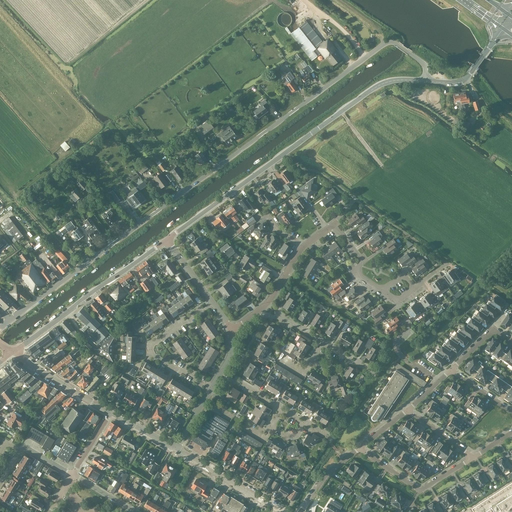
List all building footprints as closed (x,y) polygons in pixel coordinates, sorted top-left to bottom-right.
[(277,17),(277,20),(277,23),(279,25),(280,26),(283,27),(285,27),(287,26),(289,25),(291,23),(291,20),(291,17),(290,15),(288,13),(285,12),(283,12),(280,13),(278,15),(277,17)] [(310,58),(311,60),(320,54),(324,58),(325,57),(332,66),(341,58),(334,50),(336,49),(327,39),(324,42),(323,41),(322,42),(306,21),(290,34),(310,58)] [(302,63),(300,63),(303,68),(301,70),(304,75),(301,77),(305,83),(311,78),(310,75),(309,74),(309,73),(313,71),(308,65),(307,66),(303,61),(302,63)] [(297,88),(291,80),(294,78),(290,72),(286,74),(287,76),(284,78),(288,83),(286,85),(292,92),(297,88)] [(458,93),(460,104),(469,103),(468,96),(465,97),(465,92),(458,93)] [(255,115),(253,116),(255,119),(258,118),(267,111),(264,108),(268,104),(264,99),(258,104),(260,106),(252,111),(255,115)] [(457,117),(455,119),(453,123),(457,126),(461,120),(457,117)] [(465,121),(460,127),(465,131),(470,125),(465,121)] [(205,122),(199,127),(202,131),(201,132),(205,137),(214,129),(209,122),(206,123),(205,122)] [(226,128),(222,132),(223,134),(218,137),(222,142),(224,140),(226,144),(230,141),(231,141),(233,140),(233,139),(237,136),(232,129),(229,131),(226,128)] [(64,141),(60,145),(65,151),(69,147),(64,141)] [(203,161),(207,158),(209,156),(203,148),(200,150),(201,151),(194,156),(200,164),(200,163),(201,164),(203,162),(203,161)] [(159,161),(156,163),(158,165),(157,167),(159,170),(160,169),(162,171),(166,168),(162,162),(161,163),(159,161)] [(138,166),(136,168),(141,174),(148,169),(145,164),(143,162),(141,164),(138,166)] [(176,167),(170,171),(178,181),(183,177),(176,167)] [(280,175),(286,183),(282,186),(285,191),(288,194),(291,191),(287,186),(289,184),(288,182),(291,180),(285,171),(280,175)] [(159,173),(153,178),(161,188),(167,184),(159,173)] [(311,184),(311,180),(311,179),(296,191),(297,192),(299,196),(301,198),(304,195),(307,198),(309,196),(310,193),(313,193),(316,191),(311,184)] [(285,191),(282,186),(280,183),(277,186),(273,180),(267,184),(268,187),(267,188),(266,189),(268,192),(269,192),(271,191),(273,193),(279,189),(282,193),(285,191)] [(81,181),(76,185),(81,191),(86,187),(81,181)] [(143,181),(137,186),(140,190),(146,185),(143,181)] [(129,197),(126,199),(131,206),(134,204),(136,206),(144,200),(135,188),(131,192),(133,194),(129,197)] [(336,200),(334,198),(337,195),(332,188),(329,191),(331,193),(326,197),(327,197),(322,201),(327,207),(330,205),(330,204),(336,200)] [(76,189),(69,195),(74,201),(81,195),(76,189)] [(267,194),(265,192),(263,194),(260,190),(254,194),(260,203),(264,200),(266,203),(270,199),(267,194)] [(112,191),(108,194),(111,197),(116,203),(120,200),(115,194),(112,191)] [(299,215),(305,211),(303,208),(306,206),(303,202),(299,197),(294,201),(297,204),(292,207),(299,215)] [(251,210),(255,207),(250,200),(248,198),(246,200),(244,198),(239,201),(242,205),(241,205),(245,211),(249,207),(251,210)] [(229,208),(228,210),(232,215),(235,219),(237,218),(234,214),(236,212),(232,206),(231,207),(231,206),(229,208)] [(105,214),(107,216),(104,219),(109,226),(115,221),(112,218),(116,215),(112,211),(111,212),(110,210),(105,214)] [(228,219),(229,217),(230,219),(231,218),(233,221),(235,219),(232,215),(228,210),(226,211),(226,210),(223,212),(224,212),(223,213),(228,219)] [(280,222),(283,219),(286,224),(291,221),(286,213),(283,215),(281,212),(276,216),(280,222)] [(216,218),(217,218),(216,219),(212,222),(217,228),(220,225),(223,227),(229,222),(226,219),(225,220),(221,215),(218,217),(218,216),(216,218)] [(359,225),(365,221),(362,216),(358,218),(356,215),(348,220),(352,226),(357,222),(359,225)] [(13,224),(8,217),(0,223),(0,225),(2,228),(13,243),(23,236),(13,224)] [(89,227),(85,230),(91,239),(99,233),(93,224),(88,218),(84,221),(89,227)] [(70,221),(64,226),(58,230),(55,233),(56,235),(57,234),(59,238),(61,236),(60,233),(66,229),(68,232),(75,227),(70,221)] [(360,231),(357,233),(361,239),(370,233),(367,229),(371,226),(367,221),(358,228),(360,231)] [(262,234),(264,233),(265,232),(264,231),(266,229),(262,223),(256,227),(254,224),(247,229),(250,233),(253,231),(259,238),(262,236),(263,235),(262,234)] [(77,228),(71,233),(77,240),(83,235),(77,228)] [(374,238),(369,241),(374,247),(382,242),(380,239),(381,235),(378,231),(372,235),(374,238)] [(189,244),(192,248),(200,243),(197,238),(195,240),(194,239),(194,237),(192,234),(190,234),(187,236),(187,238),(189,241),(191,241),(192,242),(189,244)] [(269,238),(266,236),(265,238),(260,245),(264,247),(266,245),(272,249),(278,239),(271,235),(269,238)] [(393,239),(387,243),(385,244),(387,247),(383,250),(388,256),(397,250),(394,246),(396,244),(393,239)] [(41,241),(33,248),(35,251),(43,245),(41,241)] [(335,242),(329,246),(335,253),(336,253),(339,250),(341,253),(343,252),(340,248),(340,249),(335,242)] [(206,247),(204,248),(200,243),(192,248),(196,253),(198,251),(201,255),(207,250),(206,247)] [(235,258),(238,256),(235,252),(230,246),(229,247),(227,243),(219,249),(222,253),(223,252),(228,258),(232,254),(235,258)] [(289,255),(286,254),(290,247),(284,243),(278,252),(283,255),(281,258),(286,261),(289,255)] [(330,257),(331,256),(334,254),(336,257),(338,255),(336,253),(335,253),(329,246),(324,249),(330,257)] [(333,259),(331,256),(330,257),(324,249),(320,253),(325,260),(329,257),(331,260),(333,259)] [(200,264),(204,269),(212,263),(210,260),(214,257),(212,255),(213,255),(211,252),(205,256),(207,259),(200,264)] [(21,270),(18,273),(32,293),(45,283),(43,280),(35,270),(36,269),(31,263),(24,253),(19,256),(23,261),(24,261),(26,263),(19,268),(21,270)] [(398,260),(402,266),(406,264),(408,267),(411,265),(411,264),(416,261),(412,256),(409,258),(406,254),(398,260)] [(69,267),(66,263),(68,261),(63,255),(59,259),(61,261),(59,263),(60,264),(57,267),(62,274),(63,273),(64,274),(65,273),(65,271),(66,270),(69,267)] [(249,264),(253,267),(254,264),(251,262),(252,260),(245,255),(242,260),(243,260),(239,266),(245,270),(249,264)] [(312,258),(308,264),(316,269),(317,268),(319,265),(322,267),(323,265),(320,262),(319,263),(312,258)] [(422,258),(414,264),(416,266),(412,269),(416,276),(426,269),(423,265),(425,263),(422,258)] [(36,259),(32,262),(37,268),(36,269),(35,270),(43,280),(43,279),(49,286),(53,282),(57,279),(52,271),(49,274),(44,267),(44,268),(39,262),(38,262),(36,259)] [(162,271),(165,268),(171,276),(176,272),(167,260),(159,266),(162,271)] [(145,261),(140,265),(146,272),(148,275),(151,272),(152,270),(145,261)] [(215,266),(212,263),(204,269),(208,275),(215,270),(216,272),(223,268),(221,265),(218,267),(216,265),(215,266)] [(308,264),(305,270),(313,274),(314,273),(316,270),(319,272),(320,270),(317,268),(316,269),(308,264)] [(148,275),(146,272),(140,265),(135,268),(141,276),(142,278),(145,276),(147,279),(149,277),(147,275),(148,275)] [(260,280),(263,282),(266,284),(272,275),(269,273),(271,271),(262,266),(261,269),(265,271),(260,280)] [(458,273),(456,271),(454,272),(452,269),(447,272),(452,280),(455,283),(462,278),(458,273)] [(316,277),(317,275),(314,273),(313,274),(305,270),(302,274),(310,279),(312,275),(316,277)] [(447,281),(444,283),(448,287),(451,286),(448,282),(452,280),(447,272),(443,275),(447,281)] [(130,273),(123,277),(126,281),(131,278),(133,280),(135,279),(130,273)] [(127,283),(126,281),(123,277),(119,281),(119,282),(120,284),(121,284),(122,286),(124,285),(126,287),(129,284),(127,283)] [(333,296),(340,291),(338,288),(343,284),(339,279),(331,285),(333,289),(330,292),(333,296)] [(441,292),(448,287),(444,283),(442,284),(438,279),(434,282),(441,292)] [(151,287),(145,280),(139,284),(145,292),(151,287)] [(262,292),(259,290),(262,286),(253,280),(248,287),(253,291),(251,294),(258,298),(262,292)] [(221,291),(220,292),(225,298),(232,292),(228,287),(230,286),(227,282),(219,288),(221,291)] [(437,296),(441,292),(434,282),(429,285),(433,290),(431,292),(434,297),(437,301),(440,299),(437,296)] [(16,301),(19,297),(25,302),(31,298),(24,292),(24,291),(16,284),(7,293),(16,301)] [(115,286),(108,293),(117,303),(129,292),(124,287),(122,288),(119,284),(116,287),(115,286)] [(190,287),(184,291),(185,293),(183,295),(182,294),(180,295),(182,299),(183,299),(188,306),(193,302),(196,299),(196,300),(198,298),(190,287)] [(344,290),(338,294),(342,298),(346,296),(349,300),(357,294),(352,287),(349,290),(347,287),(344,290)] [(0,290),(0,306),(4,310),(8,306),(13,311),(18,307),(4,294),(5,293),(1,289),(0,290)] [(287,300),(283,307),(290,312),(296,302),(289,298),(291,294),(288,292),(284,298),(287,300)] [(108,303),(105,300),(101,294),(95,298),(98,303),(99,302),(100,304),(101,304),(102,305),(103,305),(104,307),(105,306),(109,311),(112,308),(108,303)] [(432,299),(428,294),(423,297),(429,304),(431,307),(433,305),(438,302),(437,301),(434,297),(432,299)] [(233,306),(235,305),(238,309),(248,302),(243,295),(234,302),(233,301),(231,303),(233,306)] [(360,304),(362,307),(359,309),(361,311),(371,304),(367,298),(364,300),(363,299),(364,299),(362,296),(355,301),(358,306),(360,304)] [(183,309),(188,306),(183,299),(182,299),(179,301),(177,297),(175,299),(177,302),(177,303),(178,302),(183,309)] [(425,307),(429,304),(423,297),(419,300),(423,305),(425,307)] [(504,305),(494,297),(491,302),(489,300),(486,303),(495,309),(496,306),(501,310),(501,309),(502,310),(505,306),(504,305)] [(85,305),(88,308),(90,311),(92,310),(100,319),(104,316),(99,310),(100,309),(93,299),(85,305)] [(172,306),(173,306),(178,313),(183,309),(178,302),(177,303),(177,302),(174,304),(172,301),(170,302),(172,306)] [(427,310),(425,307),(423,305),(418,309),(414,303),(410,307),(418,317),(427,310)] [(497,312),(486,304),(483,309),(481,307),(479,310),(487,316),(489,313),(494,317),(494,316),(495,317),(498,313),(497,312)] [(178,313),(173,306),(172,306),(169,308),(167,305),(165,306),(164,305),(162,307),(163,308),(167,314),(170,313),(173,317),(178,313)] [(382,320),(379,316),(384,311),(380,305),(372,311),(377,318),(374,320),(376,324),(382,320)] [(406,310),(410,315),(407,317),(411,322),(418,317),(410,307),(406,310)] [(98,346),(94,348),(94,350),(113,362),(113,338),(109,334),(107,332),(102,327),(83,308),(76,315),(86,325),(81,330),(88,336),(89,335),(97,344),(98,344),(98,346)] [(154,313),(157,317),(163,324),(168,320),(165,316),(167,314),(163,308),(160,309),(162,313),(159,315),(157,312),(154,313)] [(305,319),(309,321),(313,314),(308,311),(307,313),(303,310),(298,319),(303,322),(305,319)] [(490,320),(489,319),(490,319),(479,311),(476,316),(474,314),(472,317),(480,323),(482,320),(486,324),(487,323),(488,324),(490,320)] [(109,321),(114,316),(110,312),(105,316),(109,321)] [(502,324),(501,325),(505,328),(505,327),(506,327),(509,323),(510,324),(511,325),(511,324),(511,313),(510,312),(501,324),(502,324)] [(316,314),(310,324),(316,328),(322,318),(316,314)] [(152,321),(153,320),(158,328),(163,324),(157,317),(154,319),(152,316),(150,317),(152,320),(152,321)] [(398,327),(396,325),(399,322),(396,317),(387,323),(390,326),(386,329),(389,334),(398,327)] [(472,318),(466,326),(472,330),(474,327),(479,331),(479,330),(480,331),(483,327),(482,326),(472,318)] [(153,331),(158,328),(153,320),(152,321),(152,320),(149,323),(147,319),(144,321),(147,324),(153,331)] [(203,329),(203,330),(211,324),(208,319),(200,325),(199,324),(196,327),(197,328),(200,326),(203,329)] [(75,337),(78,334),(65,320),(59,325),(68,333),(70,331),(75,337)] [(338,327),(341,329),(344,323),(340,320),(336,326),(331,323),(325,333),(332,337),(338,327)] [(345,322),(340,330),(343,332),(348,323),(345,322)] [(147,324),(144,326),(142,323),(140,324),(142,328),(142,327),(148,335),(153,331),(147,324)] [(204,331),(206,334),(207,334),(207,335),(215,329),(211,324),(203,330),(203,329),(200,332),(201,333),(204,331)] [(474,333),(475,333),(464,325),(461,330),(459,328),(457,331),(465,337),(467,334),(471,338),(472,337),(473,338),(475,334),(474,333)] [(269,326),(265,331),(273,336),(275,332),(278,334),(281,330),(276,326),(274,329),(269,326)] [(56,327),(50,331),(54,337),(61,333),(56,327)] [(207,335),(207,334),(206,334),(203,337),(204,338),(208,336),(211,340),(219,334),(215,329),(207,335)] [(267,340),(266,343),(267,344),(271,346),(274,341),(271,339),(273,336),(265,331),(262,337),(267,340)] [(29,353),(30,355),(32,353),(35,357),(44,351),(43,349),(55,341),(49,332),(28,348),(28,347),(26,349),(26,350),(28,353),(29,353)] [(136,337),(132,337),(132,332),(123,332),(123,336),(122,343),(126,343),(136,343),(136,337)] [(467,340),(457,332),(454,337),(451,336),(449,339),(457,344),(459,341),(464,345),(464,344),(465,345),(468,341),(467,340)] [(343,333),(338,341),(347,347),(352,339),(343,333)] [(299,337),(296,341),(300,343),(297,347),(305,352),(309,346),(303,342),(305,340),(299,337)] [(184,344),(188,341),(186,340),(183,342),(180,338),(172,344),(176,349),(184,343),(184,344)] [(368,338),(364,346),(369,349),(373,341),(368,338)] [(488,345),(485,349),(492,353),(493,354),(497,348),(496,347),(495,346),(498,341),(497,341),(498,340),(494,338),(493,338),(491,341),(490,341),(489,341),(488,341),(488,342),(487,342),(487,343),(487,344),(487,345),(488,345)] [(358,353),(364,343),(358,339),(352,349),(358,353)] [(459,348),(460,347),(449,339),(446,344),(444,343),(442,346),(450,351),(452,349),(457,352),(457,351),(458,352),(460,348),(459,348)] [(85,341),(81,345),(88,352),(92,347),(85,341)] [(59,351),(67,346),(65,342),(57,347),(59,351)] [(187,347),(184,344),(184,343),(176,349),(180,354),(187,348),(188,349),(191,346),(190,345),(187,347)] [(273,347),(271,346),(267,344),(266,346),(260,343),(257,349),(264,353),(266,350),(270,352),(273,347)] [(497,348),(493,354),(496,356),(495,357),(495,358),(499,361),(500,359),(505,353),(502,351),(505,347),(504,346),(505,345),(502,343),(501,344),(500,343),(497,348)] [(209,348),(207,351),(207,352),(216,357),(219,352),(210,347),(211,346),(207,344),(206,346),(209,348)] [(294,345),(289,354),(294,357),(296,354),(302,358),(305,352),(297,347),(294,345)] [(444,356),(449,359),(450,358),(450,359),(453,355),(452,355),(452,354),(442,346),(439,351),(437,350),(435,353),(443,358),(444,356)] [(371,347),(365,357),(371,361),(378,351),(371,347)] [(77,348),(69,354),(71,356),(79,350),(77,348)] [(194,350),(190,352),(188,349),(187,348),(180,354),(183,359),(191,353),(192,354),(195,351),(194,350)] [(203,351),(206,353),(204,356),(204,357),(212,362),(216,357),(207,352),(207,351),(204,349),(203,351)] [(264,354),(264,353),(257,349),(253,354),(259,357),(257,360),(263,363),(264,361),(264,360),(267,355),(264,354)] [(505,353),(500,359),(503,361),(504,359),(509,363),(511,357),(511,350),(510,349),(509,351),(507,355),(505,353)] [(55,362),(62,357),(59,352),(50,358),(47,356),(45,357),(42,362),(50,368),(55,362)] [(437,363),(442,366),(442,365),(443,366),(446,362),(445,362),(445,361),(433,352),(430,357),(429,357),(427,360),(435,365),(437,363)] [(201,362),(200,362),(209,368),(212,362),(204,357),(204,356),(201,354),(199,356),(203,358),(201,362)] [(67,367),(74,361),(69,355),(50,369),(56,372),(62,368),(63,370),(67,367)] [(126,355),(126,356),(122,356),(121,359),(121,362),(123,362),(123,365),(129,365),(129,362),(135,362),(135,356),(126,355)] [(1,394),(7,390),(11,386),(10,385),(19,378),(19,377),(27,372),(24,370),(21,368),(18,366),(15,362),(15,361),(14,358),(12,358),(9,361),(8,363),(1,368),(6,374),(5,375),(0,378),(0,393),(0,394),(1,394)] [(91,365),(89,364),(92,361),(90,359),(86,363),(88,364),(83,370),(85,372),(83,375),(86,377),(85,378),(83,376),(82,377),(80,379),(77,384),(80,387),(83,389),(90,382),(86,379),(87,377),(88,377),(90,376),(89,375),(94,368),(92,367),(93,365),(92,364),(91,365)] [(209,368),(200,362),(201,362),(197,360),(196,361),(200,364),(197,368),(206,373),(209,368)] [(473,369),(476,371),(480,365),(481,365),(482,363),(479,361),(477,363),(473,360),(471,363),(470,363),(470,362),(469,362),(468,363),(467,363),(467,364),(467,365),(467,366),(467,367),(468,367),(465,370),(466,371),(465,372),(469,374),(470,373),(470,374),(473,369)] [(145,363),(143,367),(140,365),(137,372),(139,373),(141,371),(144,373),(142,376),(145,378),(147,374),(146,374),(151,366),(145,363)] [(257,368),(250,363),(246,369),(255,374),(257,371),(262,374),(266,368),(259,364),(257,368)] [(423,387),(426,382),(396,363),(393,368),(396,369),(395,371),(396,372),(368,414),(371,416),(371,417),(371,418),(371,419),(372,419),(373,420),(374,420),(375,419),(379,421),(407,378),(403,376),(404,375),(423,387)] [(75,370),(71,365),(59,374),(70,381),(77,373),(75,370),(70,374),(75,370)] [(483,367),(481,365),(480,365),(476,371),(479,373),(476,376),(474,378),(479,381),(480,380),(487,371),(486,371),(482,368),(483,367)] [(104,366),(99,372),(95,376),(84,389),(90,392),(100,380),(99,379),(103,375),(108,380),(114,373),(109,368),(108,370),(104,366)] [(156,369),(151,366),(146,374),(147,374),(150,376),(148,380),(150,381),(152,377),(156,369)] [(349,366),(342,376),(349,381),(356,371),(349,366)] [(162,372),(156,369),(152,377),(155,379),(153,383),(155,384),(157,381),(157,380),(162,372)] [(253,377),(255,374),(246,369),(243,375),(252,380),(251,382),(257,385),(259,381),(253,377)] [(486,371),(487,371),(480,380),(481,381),(480,382),(485,385),(486,383),(488,379),(491,381),(495,375),(488,370),(486,371)] [(319,386),(316,390),(319,392),(324,385),(319,382),(322,377),(312,371),(307,378),(319,386)] [(21,378),(24,383),(33,375),(28,372),(21,378)] [(163,384),(167,376),(162,372),(157,380),(157,381),(160,382),(158,386),(161,387),(163,384)] [(33,375),(24,383),(25,383),(24,384),(27,388),(37,379),(33,375)] [(126,381),(125,383),(128,385),(131,380),(123,375),(121,378),(126,381)] [(265,388),(270,391),(275,383),(271,381),(273,378),(269,375),(265,381),(268,382),(265,388)] [(494,390),(495,391),(503,380),(495,375),(491,381),(493,383),(491,386),(489,388),(494,391),(494,390)] [(332,380),(328,381),(330,389),(340,386),(337,376),(331,378),(332,380)] [(171,389),(169,392),(171,394),(174,390),(173,390),(178,382),(172,379),(167,387),(171,389)] [(32,393),(33,394),(40,388),(43,382),(39,380),(29,389),(32,393)] [(132,384),(133,385),(135,383),(131,380),(127,388),(129,389),(132,384)] [(510,385),(503,380),(495,391),(496,391),(495,392),(500,395),(501,393),(503,390),(506,391),(510,385)] [(37,396),(39,393),(49,400),(52,395),(49,393),(52,387),(43,382),(40,388),(33,394),(37,396)] [(179,383),(178,382),(173,390),(174,390),(176,392),(174,396),(177,397),(179,394),(179,393),(178,393),(183,385),(182,385),(183,384),(180,382),(179,383)] [(276,394),(279,389),(282,391),(285,385),(280,382),(278,385),(275,383),(270,391),(276,394)] [(447,392),(452,395),(459,385),(456,383),(456,384),(454,382),(450,388),(447,386),(443,391),(446,393),(447,392)] [(115,383),(113,387),(110,393),(118,397),(121,391),(117,389),(119,386),(115,383)] [(182,400),(184,397),(184,396),(188,388),(183,385),(178,393),(179,393),(179,394),(182,395),(179,399),(182,400)] [(281,397),(286,401),(291,393),(288,391),(290,388),(285,385),(282,391),(284,392),(281,397)] [(459,385),(452,395),(457,398),(455,400),(458,402),(462,396),(459,394),(463,389),(461,387),(459,385)] [(225,397),(230,400),(235,403),(237,399),(236,398),(240,392),(233,387),(229,394),(228,393),(227,394),(225,397)] [(26,388),(21,392),(16,397),(21,402),(31,394),(26,388)] [(141,388),(138,392),(143,396),(146,391),(141,388)] [(194,398),(191,396),(194,392),(188,388),(184,396),(184,397),(187,398),(185,402),(187,403),(190,405),(194,398)] [(14,399),(11,395),(7,390),(1,394),(6,400),(8,403),(14,399)] [(42,416),(38,421),(44,425),(49,419),(48,418),(53,414),(59,408),(56,404),(60,401),(62,399),(66,395),(61,391),(40,410),(43,413),(41,414),(42,415),(42,416)] [(292,404),(295,399),(298,401),(301,395),(296,392),(294,395),(291,393),(286,401),(292,404)] [(126,394),(122,400),(133,406),(136,400),(132,397),(133,396),(131,395),(130,396),(126,394)] [(239,401),(242,402),(244,404),(248,397),(243,394),(239,401)] [(306,398),(301,395),(298,401),(300,402),(297,407),(303,411),(307,403),(304,401),(306,398)] [(62,405),(64,407),(66,405),(69,408),(76,401),(70,397),(65,403),(64,403),(62,405)] [(468,400),(464,406),(471,411),(479,399),(477,398),(476,398),(474,397),(470,402),(468,400)] [(143,399),(142,402),(138,409),(138,410),(140,411),(141,411),(142,411),(144,412),(147,406),(149,407),(151,403),(143,399)] [(475,416),(477,418),(485,407),(483,405),(484,403),(481,402),(482,401),(479,399),(471,411),(476,414),(475,416)] [(428,415),(430,416),(437,406),(437,407),(438,405),(431,400),(427,405),(429,407),(426,412),(428,414),(428,415)] [(311,405),(307,403),(303,411),(308,414),(311,409),(314,410),(317,405),(313,402),(311,405)] [(167,414),(169,415),(174,407),(169,404),(163,412),(157,409),(152,417),(162,423),(167,414)] [(255,407),(253,410),(263,416),(265,413),(268,415),(271,409),(262,404),(259,409),(255,407)] [(322,408),(317,405),(314,410),(317,412),(313,417),(319,421),(324,413),(320,411),(322,408)] [(443,408),(442,410),(437,407),(437,406),(430,416),(433,418),(435,419),(439,414),(442,416),(446,410),(443,408)] [(85,421),(87,418),(92,411),(88,408),(83,415),(72,407),(60,425),(71,433),(81,419),(85,421)] [(262,419),(263,416),(253,410),(251,413),(253,414),(250,419),(261,426),(264,421),(262,419)] [(101,416),(99,415),(98,415),(93,412),(76,436),(80,439),(84,434),(83,433),(91,422),(95,425),(100,417),(101,416)] [(329,412),(327,415),(324,413),(319,421),(325,424),(328,419),(330,420),(334,415),(329,412)] [(16,424),(20,426),(23,419),(13,413),(6,424),(7,425),(8,426),(9,426),(10,426),(14,428),(16,424)] [(207,452),(214,455),(214,454),(218,456),(227,439),(221,436),(229,422),(214,414),(212,418),(211,417),(208,422),(207,421),(204,425),(202,424),(193,441),(204,448),(207,444),(210,440),(209,439),(211,437),(217,441),(213,448),(210,447),(210,448),(209,448),(208,450),(209,450),(207,452)] [(448,429),(451,431),(459,419),(451,414),(447,420),(450,421),(446,427),(448,428),(448,429)] [(171,418),(166,425),(175,431),(180,423),(171,418)] [(454,432),(456,433),(460,428),(462,430),(465,432),(471,426),(467,423),(465,421),(463,422),(459,419),(451,431),(453,432),(454,432)] [(400,432),(401,430),(405,433),(412,423),(410,421),(409,422),(407,420),(403,426),(401,424),(397,430),(400,432)] [(103,434),(107,436),(110,431),(113,432),(117,426),(110,422),(103,434)] [(412,423),(405,433),(404,435),(412,440),(416,434),(413,433),(417,427),(414,426),(415,425),(412,423)] [(117,435),(119,436),(123,429),(117,426),(113,433),(114,434),(112,437),(115,439),(117,435)] [(41,447),(46,450),(47,451),(54,439),(31,427),(26,436),(42,445),(41,447)] [(417,435),(413,440),(415,442),(414,444),(419,447),(420,446),(421,444),(428,434),(425,432),(425,433),(423,431),(419,437),(417,435)] [(314,440),(316,442),(319,437),(313,433),(311,437),(307,434),(302,443),(308,446),(310,443),(311,444),(314,440)] [(421,444),(420,446),(425,449),(423,451),(421,455),(424,457),(426,453),(425,453),(426,453),(431,445),(429,444),(432,438),(430,437),(431,436),(428,434),(421,444)] [(121,441),(129,446),(134,449),(138,443),(124,435),(121,441)] [(376,449),(381,453),(388,443),(383,439),(384,438),(382,436),(376,441),(380,443),(376,449)] [(63,445),(61,447),(72,454),(74,453),(78,446),(72,443),(73,441),(68,437),(67,439),(64,438),(60,443),(63,445)] [(269,446),(277,451),(275,454),(274,456),(278,458),(280,456),(284,450),(281,448),(283,444),(273,439),(272,442),(268,440),(265,445),(269,447),(269,446)] [(233,448),(235,450),(238,445),(240,441),(238,440),(236,444),(234,442),(228,452),(226,451),(221,458),(227,461),(231,454),(231,453),(233,448)] [(439,442),(435,448),(432,446),(428,452),(431,454),(432,452),(437,455),(444,445),(439,442)] [(385,456),(386,456),(392,446),(388,443),(381,453),(382,452),(386,455),(385,456)] [(305,456),(302,448),(300,449),(299,447),(297,446),(296,446),(296,444),(288,447),(289,451),(286,452),(287,455),(289,455),(290,459),(294,457),(294,456),(300,454),(301,457),(305,456)] [(240,446),(238,445),(235,450),(238,451),(236,453),(235,454),(234,455),(229,463),(235,466),(240,458),(237,457),(240,451),(239,450),(240,446)] [(444,446),(444,445),(437,455),(438,455),(440,456),(442,458),(441,458),(442,459),(448,449),(448,448),(448,449),(444,446)] [(106,446),(102,452),(109,456),(113,451),(106,446)] [(392,446),(386,456),(390,459),(394,453),(397,455),(401,449),(398,448),(397,449),(392,446)] [(64,460),(67,462),(72,454),(61,447),(56,456),(62,460),(64,460)] [(453,452),(448,449),(442,459),(446,462),(445,464),(447,465),(453,461),(449,458),(453,452)] [(154,463),(153,462),(156,456),(145,450),(140,457),(143,459),(142,463),(147,466),(149,462),(153,465),(149,472),(153,475),(159,465),(154,462),(154,463)] [(399,465),(401,467),(408,457),(403,454),(405,452),(402,450),(398,456),(401,458),(397,463),(399,464),(399,465)] [(24,455),(21,460),(29,465),(30,462),(33,463),(35,459),(30,456),(28,458),(24,455)] [(100,457),(99,460),(94,457),(94,458),(93,458),(92,460),(92,461),(98,465),(97,466),(101,469),(102,469),(103,469),(104,469),(105,469),(106,468),(106,467),(108,468),(110,467),(112,464),(100,457)] [(407,470),(410,464),(413,466),(417,460),(414,459),(413,460),(408,457),(401,467),(404,469),(404,468),(407,470)] [(507,460),(503,462),(501,459),(500,458),(496,460),(497,462),(496,462),(503,473),(509,470),(507,468),(511,466),(507,460)] [(243,461),(242,461),(238,468),(239,469),(239,470),(240,471),(241,470),(242,470),(245,471),(250,462),(244,459),(243,461)] [(27,467),(29,465),(21,460),(18,465),(26,469),(29,471),(31,469),(27,467)] [(419,462),(417,460),(413,466),(415,468),(412,473),(414,475),(413,475),(416,477),(423,467),(418,464),(419,462)] [(258,464),(253,461),(246,473),(251,476),(258,464)] [(165,481),(168,483),(176,470),(166,464),(160,473),(165,476),(163,480),(164,480),(163,481),(162,480),(159,485),(163,487),(166,483),(165,482),(165,481)] [(492,478),(498,474),(492,464),(492,465),(491,464),(487,466),(488,467),(487,468),(489,471),(486,474),(491,482),(493,480),(492,478)] [(23,474),(26,469),(18,465),(15,469),(25,475),(23,474)] [(352,467),(350,465),(346,471),(348,473),(350,475),(352,476),(355,478),(360,469),(358,467),(356,466),(354,465),(352,467)] [(101,479),(103,475),(95,470),(95,469),(92,468),(89,466),(89,467),(88,466),(87,466),(86,468),(86,469),(87,469),(87,470),(96,476),(99,478),(101,479)] [(54,470),(48,467),(45,472),(49,474),(47,477),(55,482),(58,477),(52,473),(54,470)] [(427,470),(423,467),(416,477),(419,479),(419,478),(421,480),(425,475),(427,476),(431,471),(429,469),(427,470)] [(252,477),(257,479),(262,470),(260,469),(258,468),(256,469),(252,477)] [(264,468),(262,470),(257,479),(261,482),(265,475),(267,473),(265,472),(266,469),(264,468)] [(23,477),(25,475),(15,469),(12,474),(16,476),(15,478),(21,482),(22,480),(23,480),(24,478),(23,477)] [(84,470),(84,472),(84,473),(84,474),(90,477),(89,479),(96,483),(99,478),(96,476),(87,470),(86,470),(84,470)] [(364,472),(358,480),(365,485),(365,484),(370,487),(374,482),(369,478),(371,476),(370,476),(370,475),(368,473),(367,473),(364,472)] [(484,475),(480,477),(478,473),(478,474),(477,473),(473,475),(474,476),(473,477),(479,486),(488,480),(484,475)] [(272,480),(271,479),(273,477),(269,474),(264,483),(268,486),(272,480)] [(9,482),(10,482),(9,484),(16,489),(19,484),(20,485),(22,482),(21,482),(15,478),(14,481),(11,479),(11,480),(10,480),(9,480),(9,481),(9,482)] [(270,487),(272,489),(275,490),(278,483),(277,483),(279,480),(275,478),(270,487)] [(471,494),(477,491),(469,479),(469,480),(468,478),(464,481),(465,482),(464,482),(466,486),(463,488),(466,494),(470,492),(471,494)] [(197,494),(200,495),(203,497),(206,493),(202,491),(206,485),(202,482),(202,483),(195,479),(191,486),(198,491),(197,493),(197,494)] [(40,485),(37,491),(46,496),(50,490),(43,487),(45,483),(40,480),(37,483),(40,485)] [(136,484),(134,482),(130,490),(127,488),(123,494),(128,497),(136,484)] [(118,491),(123,494),(127,488),(127,486),(125,485),(125,484),(123,483),(118,491)] [(511,483),(473,508),(471,509),(473,511),(486,511),(491,509),(493,511),(499,511),(501,511),(497,505),(511,495),(511,483)] [(15,490),(16,489),(9,484),(7,486),(6,486),(5,487),(5,488),(6,488),(6,489),(15,494),(18,496),(19,493),(15,490)] [(128,497),(133,500),(137,494),(134,492),(138,485),(136,484),(128,497)] [(282,484),(277,491),(285,496),(289,489),(282,484)] [(291,490),(287,497),(292,500),(300,488),(293,484),(290,489),(291,490)] [(385,486),(382,484),(380,486),(377,484),(374,489),(377,491),(377,490),(386,497),(391,490),(388,488),(388,487),(387,488),(385,486),(386,486),(385,486)] [(141,494),(140,496),(137,494),(133,500),(138,503),(140,500),(143,496),(145,497),(150,489),(148,488),(146,487),(142,494),(141,494)] [(461,489),(457,492),(455,488),(455,489),(454,487),(450,490),(451,491),(450,491),(456,501),(465,495),(461,489)] [(206,493),(203,497),(202,498),(205,499),(206,498),(211,502),(214,497),(215,498),(220,491),(214,488),(209,495),(209,494),(208,495),(206,493)] [(14,497),(15,494),(6,489),(3,493),(11,498),(12,496),(14,497)] [(0,498),(3,500),(0,503),(8,508),(10,504),(8,502),(11,498),(3,493),(0,498)] [(218,508),(221,510),(229,497),(228,496),(228,495),(227,494),(226,495),(223,493),(216,505),(219,506),(218,508)] [(443,509),(452,503),(446,494),(445,493),(441,496),(442,497),(441,497),(443,501),(440,503),(443,509)] [(31,500),(29,504),(38,509),(41,504),(36,501),(38,498),(32,494),(29,499),(31,500)] [(395,495),(390,502),(399,508),(404,502),(401,499),(402,498),(399,496),(398,497),(395,495)] [(229,497),(221,510),(219,511),(238,511),(243,504),(234,499),(230,497),(229,497)] [(376,499),(374,502),(382,507),(384,504),(376,499)] [(144,506),(149,509),(152,503),(153,501),(152,500),(151,502),(147,500),(144,506)] [(438,504),(434,506),(432,503),(431,503),(431,502),(427,505),(428,506),(427,506),(430,511),(438,511),(442,510),(438,504)] [(153,511),(157,506),(152,503),(149,509),(153,511)] [(328,504),(322,511),(337,511),(341,506),(335,503),(333,507),(328,504)] [(368,503),(361,508),(363,511),(365,511),(371,509),(368,503)]
